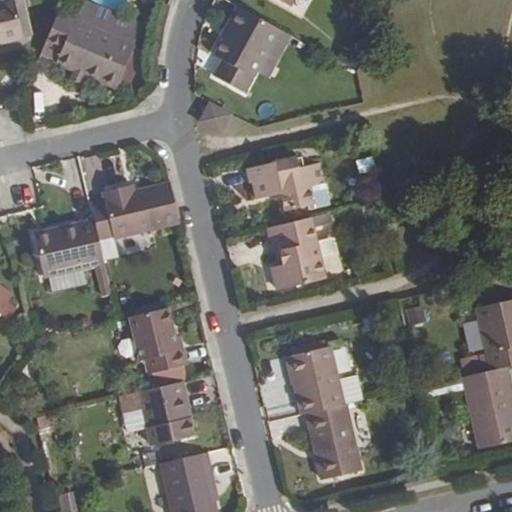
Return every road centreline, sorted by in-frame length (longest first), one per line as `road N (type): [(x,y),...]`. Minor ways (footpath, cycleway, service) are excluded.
road 1 (residential): [(176,122),(268,511)]
road 2 (residential): [(176,122),(0,163)]
road 3 (residential): [(201,0),(176,122)]
